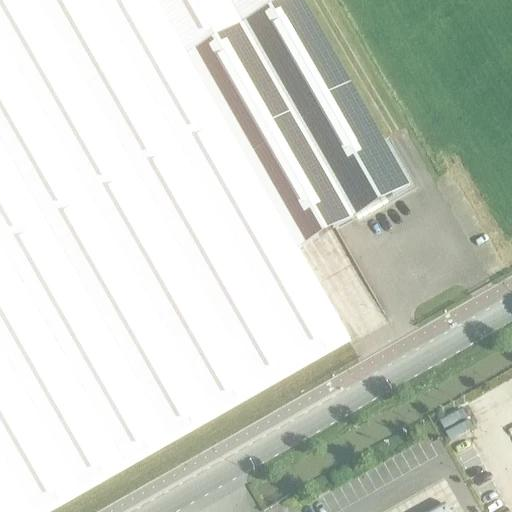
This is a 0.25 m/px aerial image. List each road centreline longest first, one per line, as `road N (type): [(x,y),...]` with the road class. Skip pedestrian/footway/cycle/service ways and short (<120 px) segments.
road 1 (unclassified): [(159,511),(511,310)]
road 2 (unknown): [(395,353),(333,250)]
